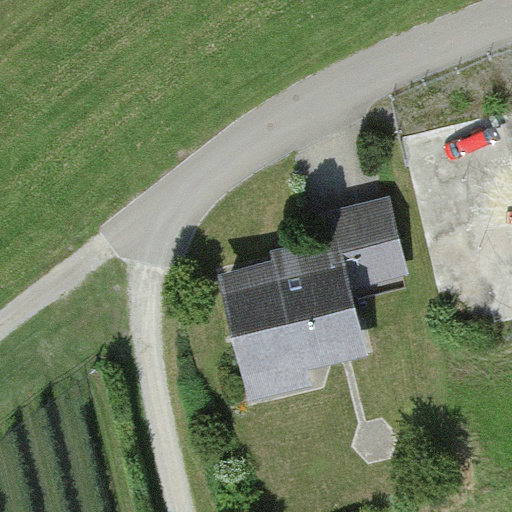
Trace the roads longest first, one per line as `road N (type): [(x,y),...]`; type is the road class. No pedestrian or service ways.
road 1 (track): [(184,511),(156,371),(144,228),(0,341)]
road 2 (residential): [(144,228),(249,143),(362,82),(511,24)]
